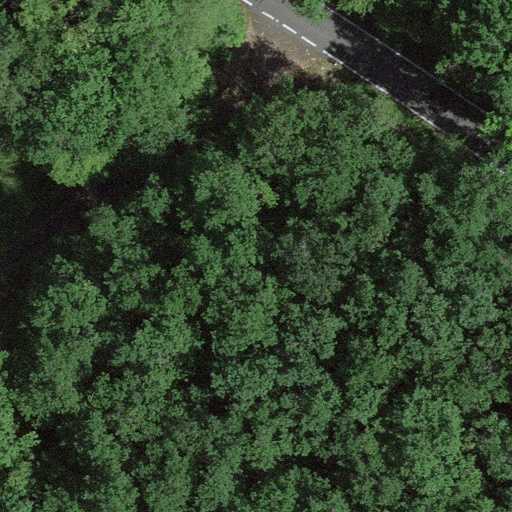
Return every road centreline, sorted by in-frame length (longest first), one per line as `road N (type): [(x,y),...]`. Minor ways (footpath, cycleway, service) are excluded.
road 1 (track): [(318,22),(249,94),(0,265)]
road 2 (tertiary): [(511,157),(282,0)]
